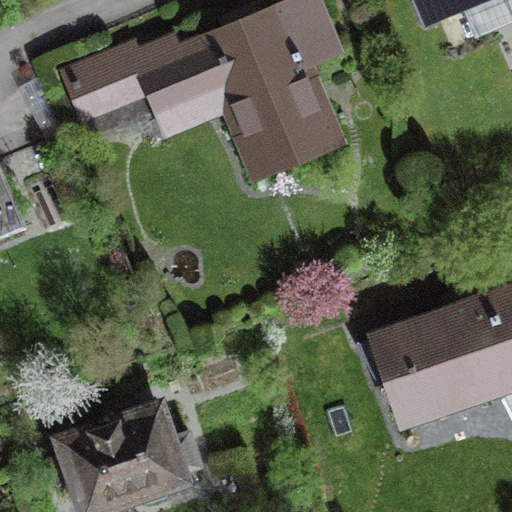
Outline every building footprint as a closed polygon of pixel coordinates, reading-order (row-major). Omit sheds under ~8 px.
[(315,0),(239,0),(67,74),(96,143),(222,90),(258,175),(344,139),(312,64),(338,53),(315,0)] [(511,0),(418,0),(424,13),(454,0),(511,0),(511,2),(511,0)] [(0,179),(0,238),(21,230),(0,179)] [(511,307),(354,355),(386,459),(511,421),(511,307)] [(176,399),(48,443),(71,511),(93,511),(202,474),(176,399)]
